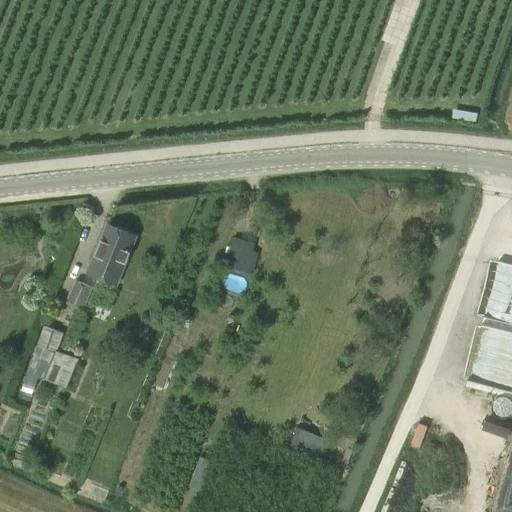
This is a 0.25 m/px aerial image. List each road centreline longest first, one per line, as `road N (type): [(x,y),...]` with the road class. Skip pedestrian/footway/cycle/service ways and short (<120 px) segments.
road 1 (tertiary): [(0,189),(379,152),(511,164)]
road 2 (track): [(504,162),(366,511)]
